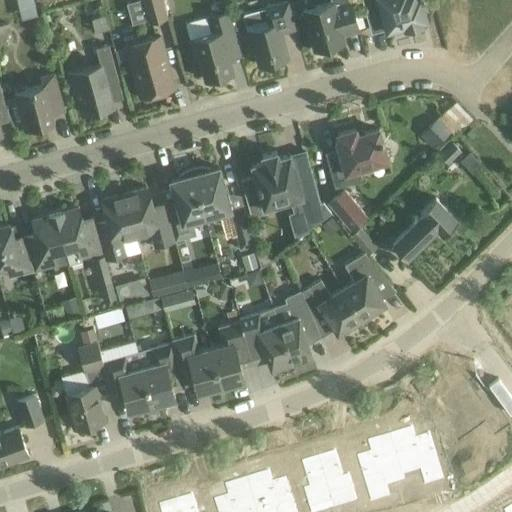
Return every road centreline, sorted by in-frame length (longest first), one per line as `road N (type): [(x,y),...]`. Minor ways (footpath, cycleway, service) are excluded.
road 1 (residential): [(0,181),(401,72),(446,78),(464,97),(511,45)]
road 2 (unclassified): [(0,495),(336,391),(453,315)]
